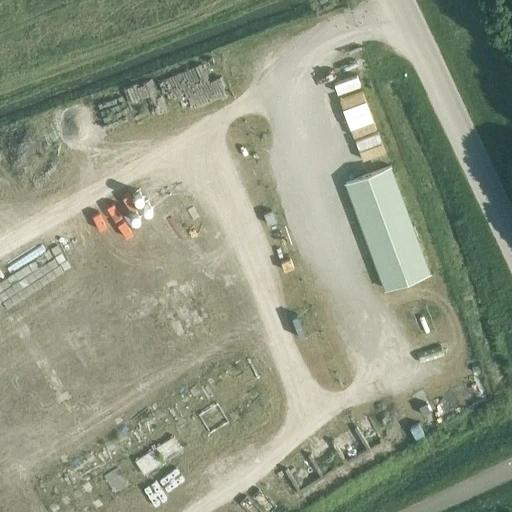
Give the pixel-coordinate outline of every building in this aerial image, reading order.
[(142,87),(147,98),(213,73),(209,61),(142,87)] [(141,452),(148,467),(189,445),(181,431),(141,452)] [(123,462),(108,473),(122,491),(137,481),(123,462)] [(95,477),(76,488),(88,510),(108,499),(95,477)] [(64,511),(82,511),(81,502),(63,505),(64,511)]
